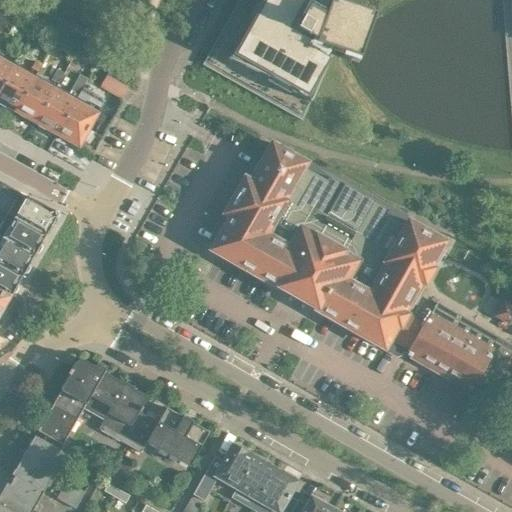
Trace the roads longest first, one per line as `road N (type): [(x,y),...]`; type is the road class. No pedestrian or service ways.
road 1 (tertiary): [(462,511),(99,297)]
road 2 (tertiary): [(86,321),(411,511)]
road 3 (tertiary): [(100,218),(198,0)]
